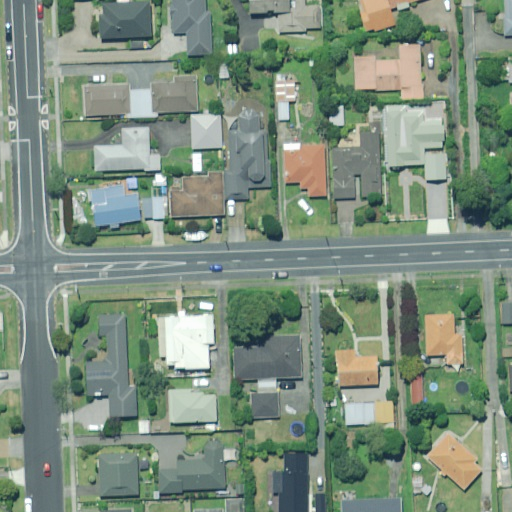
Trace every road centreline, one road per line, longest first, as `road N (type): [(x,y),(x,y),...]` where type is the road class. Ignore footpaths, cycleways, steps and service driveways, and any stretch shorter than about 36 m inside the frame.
road 1 (residential): [(37,269),(511,250)]
road 2 (residential): [(37,269),(24,0)]
road 3 (residential): [(46,511),(37,269)]
